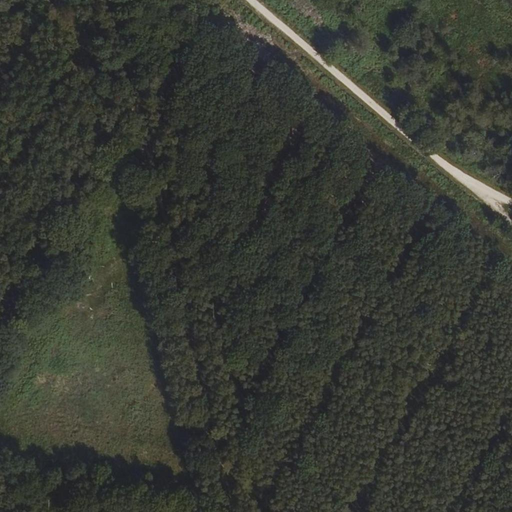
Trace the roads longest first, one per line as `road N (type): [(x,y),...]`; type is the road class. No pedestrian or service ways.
road 1 (track): [(232,511),(114,0)]
road 2 (track): [(250,0),(467,181)]
